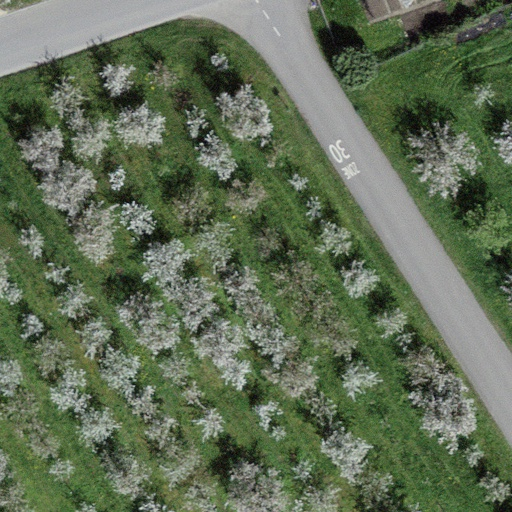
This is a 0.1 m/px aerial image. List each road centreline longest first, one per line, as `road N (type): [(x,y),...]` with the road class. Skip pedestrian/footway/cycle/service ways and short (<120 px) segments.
road 1 (residential): [(255,0),(511,397)]
road 2 (tertiary): [(156,0),(0,53)]
